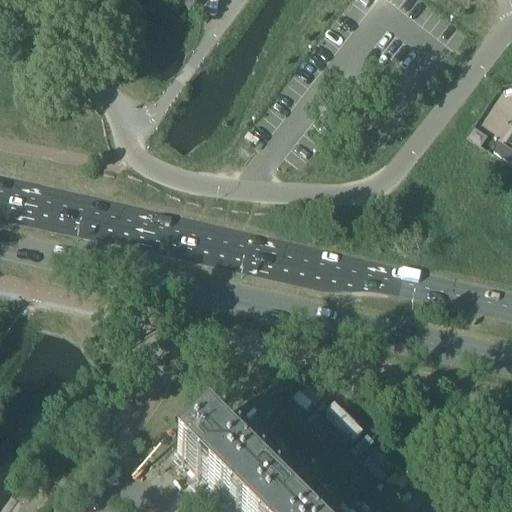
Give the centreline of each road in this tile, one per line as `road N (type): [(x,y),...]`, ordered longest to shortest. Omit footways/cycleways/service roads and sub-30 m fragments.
road 1 (trunk): [(0,237),(511,360)]
road 2 (trunk): [(511,311),(0,191)]
road 3 (unclassified): [(127,129),(137,156),(168,179),(244,192),(368,190),(408,159),(511,28)]
road 4 (residential): [(414,511),(300,397),(285,395),(261,411),(258,442)]
road 5 (unclassified): [(240,0),(153,114),(127,129)]
road 6 (unclassified): [(127,129),(106,97),(0,22)]
